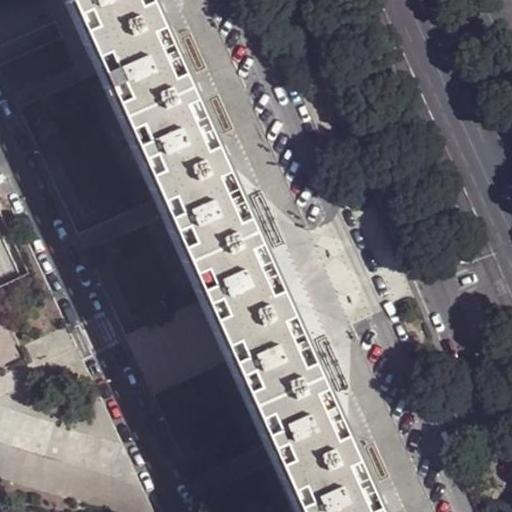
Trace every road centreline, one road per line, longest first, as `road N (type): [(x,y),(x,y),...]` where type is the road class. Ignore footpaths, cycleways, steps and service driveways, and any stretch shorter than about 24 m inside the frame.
road 1 (residential): [(182,511),(11,148)]
road 2 (residential): [(329,29),(458,326)]
road 3 (primary): [(511,228),(406,0)]
road 4 (residential): [(458,326),(511,451)]
